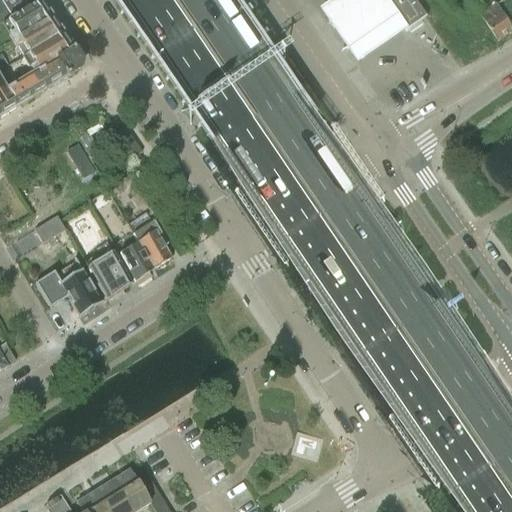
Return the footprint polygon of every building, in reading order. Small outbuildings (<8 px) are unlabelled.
[(37,1),(36,0),(1,0),(3,4),(12,18),(37,1)] [(270,67),(223,0),(122,0),(131,13),(173,74),(206,125),(239,101),(242,99),(244,98),(276,76),(270,67)] [(386,0),(330,0),(319,8),(358,65),(408,31),(386,0)] [(422,20),(423,22),(426,20),(411,0),(382,0),(404,31),(403,32),(404,35),(407,33),(406,31),(422,20)] [(511,32),(511,27),(497,5),(497,4),(487,11),(480,0),(470,0),(480,16),(497,42),(511,32)] [(12,42),(49,18),(37,1),(12,18),(7,22),(14,33),(9,37),(12,42)] [(28,56),(60,34),(49,18),(12,42),(16,49),(17,48),(23,57),(27,55),(28,56)] [(60,34),(28,56),(34,66),(29,69),(33,75),(70,49),(60,34)] [(70,49),(33,75),(28,78),(38,95),(78,71),(80,63),(70,49)] [(38,95),(28,78),(12,87),(2,72),(0,73),(0,84),(17,108),(38,95)] [(17,108),(0,84),(0,117),(0,118),(17,108)] [(140,154),(127,134),(117,140),(130,161),(140,154)] [(81,181),(94,175),(80,143),(68,149),(81,181)] [(55,219),(34,232),(41,244),(62,231),(55,219)] [(152,222),(130,237),(129,237),(134,245),(152,271),(169,260),(162,248),(166,246),(152,222)] [(117,256),(134,283),(152,271),(134,245),(117,256)] [(80,263),(106,302),(130,286),(104,247),(80,263)] [(64,285),(59,288),(66,299),(78,320),(100,306),(98,305),(81,275),(71,281),(66,273),(56,279),(60,284),(63,283),(64,285)] [(51,275),(34,285),(48,309),(66,299),(59,288),(58,286),(51,275)] [(14,363),(4,345),(0,347),(0,358),(6,368),(14,363)] [(128,470),(110,482),(128,511),(136,511),(148,505),(136,483),(128,470)] [(167,511),(146,477),(136,483),(148,505),(152,511),(167,511)] [(128,511),(110,482),(92,493),(103,511),(128,511)] [(74,504),(78,511),(103,511),(92,493),(74,504)] [(68,511),(59,497),(50,502),(56,511),(68,511)] [(56,511),(50,502),(42,507),(44,511),(56,511)]
